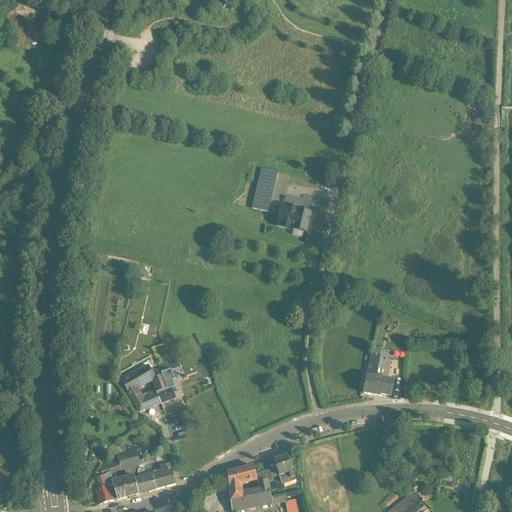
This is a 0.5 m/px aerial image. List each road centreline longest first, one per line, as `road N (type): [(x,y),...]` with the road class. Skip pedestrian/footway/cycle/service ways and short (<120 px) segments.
road 1 (tertiary): [(56,511),(45,278),(106,0)]
road 2 (track): [(501,0),(496,406),(476,511)]
road 3 (tertiary): [(494,425),(416,410),(321,420),(117,511)]
road 4 (track): [(342,192),(391,0)]
